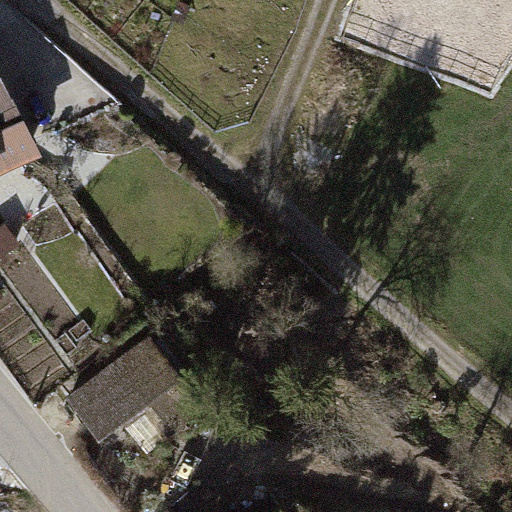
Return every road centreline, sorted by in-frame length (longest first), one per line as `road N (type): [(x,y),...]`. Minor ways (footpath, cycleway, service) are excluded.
road 1 (track): [(56,19),(264,193),(511,418)]
road 2 (residential): [(0,409),(75,511)]
